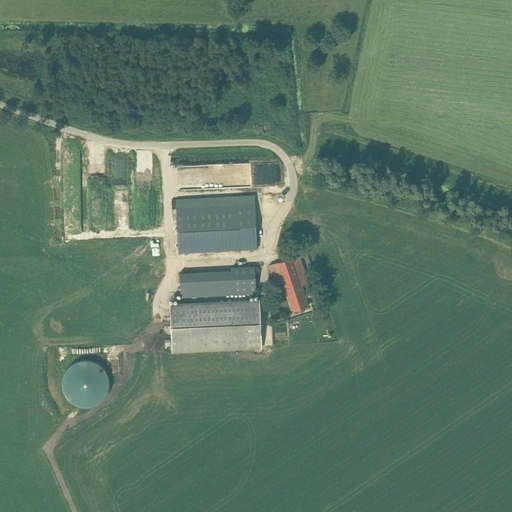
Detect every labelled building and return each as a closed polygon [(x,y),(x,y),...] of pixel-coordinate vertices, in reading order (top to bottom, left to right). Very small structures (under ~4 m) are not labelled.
[(179,253),(257,249),(255,197),(176,201),(179,253)] [(299,256),(271,265),(277,284),(284,282),(293,311),(309,306),(302,284),(308,282),(299,256)] [(256,294),(256,293),(255,269),(203,272),(180,273),(181,298),(204,296),(256,294)] [(170,303),(170,310),(172,353),(262,349),(260,299),(170,303)] [(97,364),(88,361),(83,362),(74,364),(69,368),(66,371),(63,377),(61,383),(62,392),(66,399),(69,403),(75,407),(85,409),(94,407),(102,402),(106,395),(109,388),(108,379),(104,371),(97,364)]
